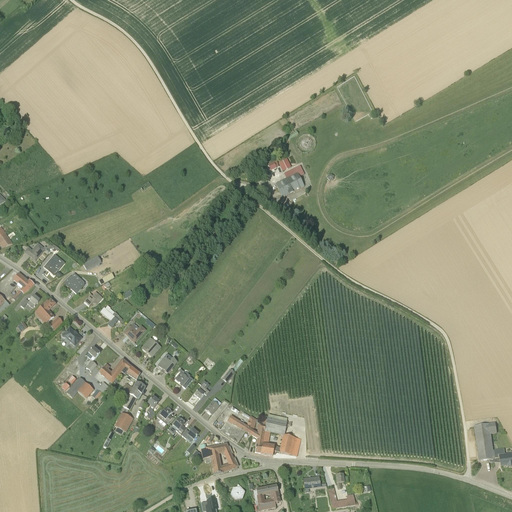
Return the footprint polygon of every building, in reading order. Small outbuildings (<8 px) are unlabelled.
[(286,159),(278,163),(282,171),(290,167),(286,159)] [(286,179),(275,185),(282,198),(304,187),(299,178),(304,175),(300,167),(284,175),(286,179)] [(0,244),(3,249),(13,244),(1,228),(0,228),(0,244)] [(28,248),(24,253),(30,257),(32,258),(32,259),(35,262),(44,251),(45,250),(38,244),(32,251),(28,248)] [(45,250),(44,251),(48,255),(55,246),(52,244),(51,245),(49,247),(48,246),(45,250)] [(54,257),(45,268),(48,271),(49,271),(54,276),(62,266),(57,263),(59,261),(54,257)] [(86,272),(102,264),(98,257),(83,265),(86,272)] [(74,274),(65,284),(71,290),(71,291),(76,295),(82,289),(84,286),(84,283),(80,280),(74,274)] [(21,290),(12,299),(15,302),(34,285),(29,281),(28,282),(18,275),(13,281),(18,285),(16,286),(21,290)] [(112,275),(99,283),(101,287),(114,279),(112,275)] [(91,295),(84,303),(89,307),(93,303),(96,305),(102,299),(95,293),(92,297),(91,295)] [(0,296),(0,313),(9,306),(0,296)] [(26,300),(21,307),(24,309),(27,305),(32,309),(39,301),(34,296),(29,303),(26,300)] [(47,302),(35,312),(46,325),(54,318),(48,310),(54,304),(51,301),(49,303),(47,302)] [(104,309),(101,313),(111,322),(108,326),(111,329),(118,321),(120,323),(122,320),(117,316),(118,315),(115,313),(112,316),(108,312),(110,309),(108,307),(105,310),(104,309)] [(58,318),(49,326),(54,331),(62,323),(58,318)] [(149,320),(146,324),(153,329),(155,326),(149,320)] [(23,323),(17,327),(21,333),(27,329),(23,323)] [(134,323),(125,334),(129,337),(125,342),(127,344),(130,342),(131,343),(132,341),(134,343),(145,330),(141,326),(138,329),(134,325),(135,324),(134,323)] [(62,335),(62,336),(62,337),(62,338),(63,338),(64,338),(65,338),(66,338),(71,342),(70,343),(75,347),(82,339),(77,335),(77,334),(77,335),(74,333),(75,332),(74,332),(74,333),(69,328),(65,333),(64,333),(63,333),(63,334),(62,334),(62,335)] [(150,339),(141,349),(146,354),(147,353),(149,355),(148,355),(152,358),(152,359),(161,348),(156,344),(156,343),(155,343),(150,339)] [(88,354),(86,356),(91,360),(93,358),(95,360),(100,354),(93,348),(88,354)] [(167,355),(158,366),(163,371),(163,370),(165,371),(164,372),(167,374),(177,362),(173,359),(172,359),(170,357),(167,355)] [(240,359),(232,370),(235,373),(243,362),(240,359)] [(104,367),(99,373),(108,381),(108,382),(111,385),(113,382),(121,373),(128,365),(122,361),(115,370),(111,375),(107,372),(110,368),(106,365),(104,367)] [(92,362),(86,369),(91,373),(97,366),(92,362)] [(128,365),(121,373),(126,377),(127,375),(128,376),(127,379),(130,381),(131,378),(136,382),(140,375),(128,365)] [(230,370),(222,380),(226,383),(234,373),(230,370)] [(181,373),(175,380),(182,386),(182,387),(185,390),(193,380),(190,378),(190,377),(185,373),(183,375),(181,373)] [(80,379),(66,394),(72,399),(77,393),(86,400),(93,391),(80,379)] [(202,387),(194,396),(200,401),(204,395),(206,396),(209,393),(206,390),(209,386),(204,382),(201,386),(202,387)] [(104,383),(100,388),(105,392),(108,388),(104,383)] [(136,383),(123,407),(130,411),(137,399),(139,400),(145,388),(136,383)] [(126,384),(122,392),(128,395),(132,388),(126,384)] [(97,391),(92,397),(96,400),(101,394),(97,391)] [(150,414),(147,418),(150,420),(155,414),(152,411),(157,405),(159,402),(153,398),(147,405),(151,407),(147,412),(150,414)] [(212,402),(205,411),(212,416),(219,407),(212,402)] [(161,411),(157,416),(157,418),(160,421),(161,420),(167,425),(171,419),(168,417),(172,413),(166,408),(164,411),(161,411)] [(122,413),(114,427),(126,433),(133,420),(122,413)] [(231,418),(220,432),(238,444),(245,433),(253,438),(254,432),(257,421),(250,418),(245,426),(231,417),(231,418)] [(260,454),(272,456),(274,448),(274,446),(267,445),(268,440),(269,440),(270,433),(283,436),(280,449),(279,454),(289,455),(297,457),(301,440),(288,437),(284,436),(287,422),(267,418),(266,425),(267,426),(265,432),(260,454)] [(179,419),(171,428),(181,436),(185,431),(182,428),(185,424),(179,419)] [(495,423),(474,426),(479,462),(488,460),(489,460),(490,462),(495,462),(500,461),(501,465),(505,464),(509,463),(510,467),(511,467),(511,453),(505,455),(504,449),(493,451),(491,435),(496,434),(495,423)] [(254,432),(253,438),(257,440),(255,453),(260,454),(265,432),(267,426),(266,425),(266,426),(260,425),(259,425),(258,425),(257,432),(258,433),(257,434),(254,432)] [(186,431),(182,436),(186,440),(189,437),(193,440),(198,435),(192,430),(190,433),(186,431)] [(192,445),(186,452),(190,455),(195,448),(192,445)] [(205,445),(197,447),(199,454),(201,453),(202,458),(202,460),(205,459),(206,464),(212,462),(215,475),(221,474),(222,474),(237,469),(233,460),(228,461),(228,462),(229,466),(221,468),(219,454),(224,453),(226,458),(231,456),(226,445),(206,449),(205,445)] [(196,451),(190,458),(195,462),(199,457),(201,455),(199,454),(196,451)] [(343,475),(336,476),(337,484),(337,490),(341,490),(341,484),(348,483),(347,477),(343,478),(343,475)] [(319,478),(303,480),(305,490),(320,488),(319,478)] [(233,488),(230,495),(235,501),(242,500),(245,493),(239,486),(237,488),(233,488)] [(256,491),(260,511),(275,508),(274,503),(280,502),(277,487),(276,486),(256,491)] [(334,489),(327,491),(332,510),(355,506),(353,495),(346,497),(347,500),(337,502),(334,489)] [(205,508),(202,509),(202,511),(206,511),(216,511),(216,510),(217,510),(215,500),(207,502),(207,503),(208,506),(205,507),(205,508)]
